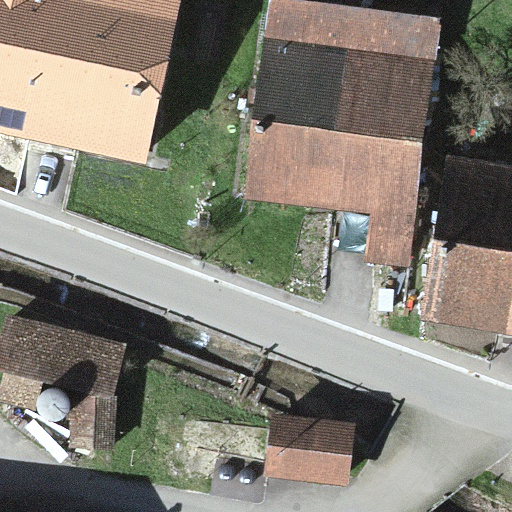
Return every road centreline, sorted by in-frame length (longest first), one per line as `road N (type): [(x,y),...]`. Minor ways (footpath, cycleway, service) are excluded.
road 1 (unclassified): [(0,228),(463,405)]
road 2 (residential): [(361,511),(463,405)]
